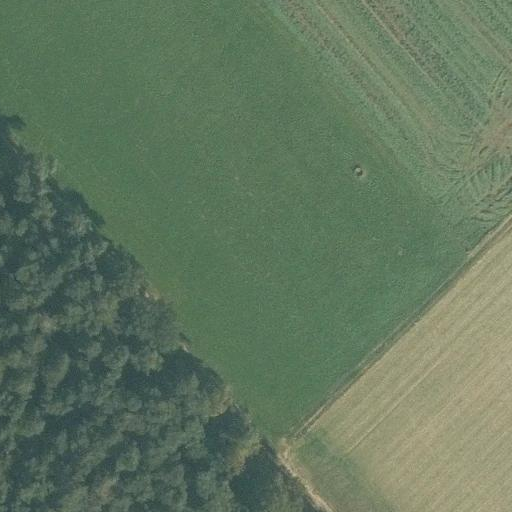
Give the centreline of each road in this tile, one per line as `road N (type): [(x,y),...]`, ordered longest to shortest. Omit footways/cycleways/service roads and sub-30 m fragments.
road 1 (track): [(0,132),(327,511)]
road 2 (track): [(220,511),(511,214)]
